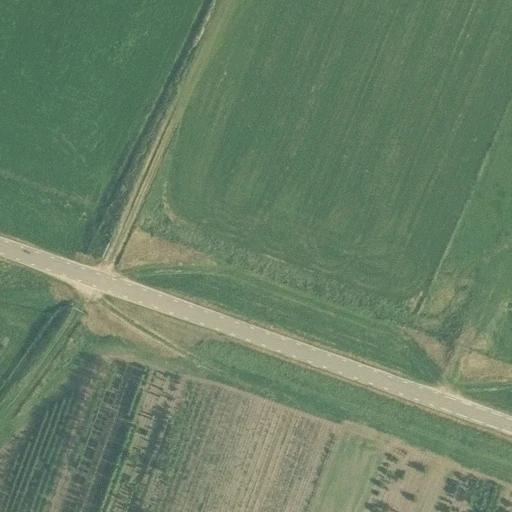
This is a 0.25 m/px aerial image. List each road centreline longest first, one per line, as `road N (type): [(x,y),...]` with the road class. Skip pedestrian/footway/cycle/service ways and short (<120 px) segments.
road 1 (unclassified): [(511,426),(0,244)]
road 2 (track): [(233,0),(96,280)]
